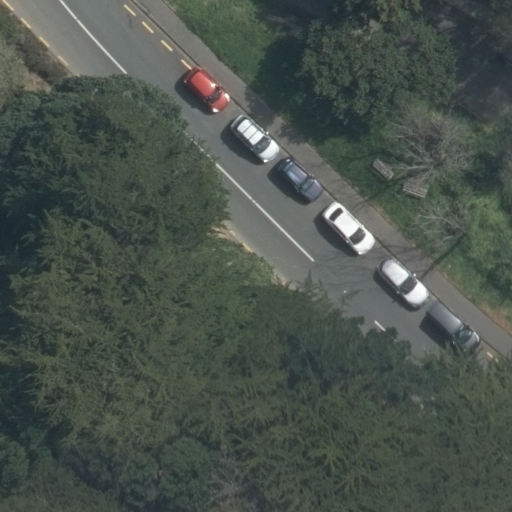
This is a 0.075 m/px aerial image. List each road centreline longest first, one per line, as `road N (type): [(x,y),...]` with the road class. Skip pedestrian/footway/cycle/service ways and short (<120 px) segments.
road 1 (tertiary): [(511,397),(451,356),(193,138),(63,0)]
road 2 (unclassified): [(357,0),(511,85)]
